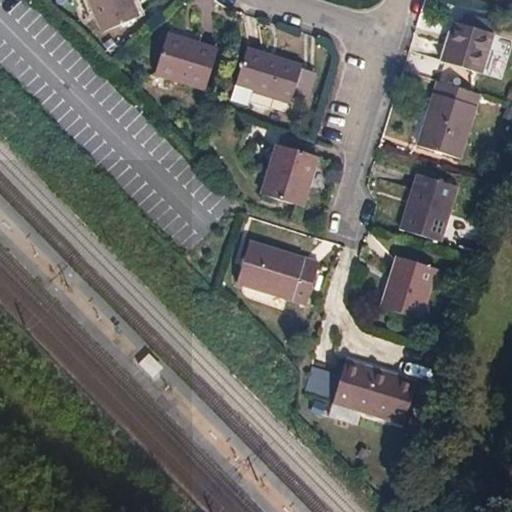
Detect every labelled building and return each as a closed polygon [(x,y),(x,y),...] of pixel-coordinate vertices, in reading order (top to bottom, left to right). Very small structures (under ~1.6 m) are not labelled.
[(84,0),(100,37),(136,22),(127,0),(84,0)] [(491,38),(451,26),(440,66),(479,78),(491,38)] [(215,55),(164,39),(152,79),(202,94),(215,55)] [(300,70),(245,54),(233,91),(234,92),(231,102),(250,108),(257,112),(269,113),(272,102),(289,107),(300,70)] [(478,99),(436,86),(416,151),(458,164),(478,99)] [(260,199),(300,212),(315,163),(275,150),(260,199)] [(456,192),(415,180),(399,234),(439,247),(456,192)] [(317,268),(247,247),(235,288),(304,311),(317,268)] [(434,274),(395,262),(379,313),(419,325),(434,274)] [(415,387),(343,367),(332,408),(402,429),(415,387)] [(492,498),(507,503),(511,485),(511,456),(504,455),(492,498)]
